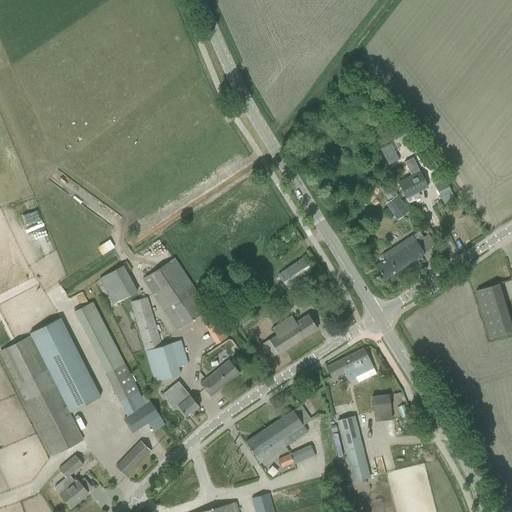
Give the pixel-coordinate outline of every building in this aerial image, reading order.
[(36,239),(47,234),(18,160),(7,164),(36,239)] [(398,183),(405,197),(427,186),(416,165),(407,170),(410,177),(398,183)] [(446,181),(435,186),(440,197),(443,204),(454,199),(446,181)] [(408,211),(397,195),(384,204),(396,220),(408,211)] [(384,260),(375,266),(384,279),(423,253),(424,253),(430,249),(429,247),(423,237),(422,236),(415,240),(412,235),(382,255),(385,259),(384,260)] [(110,239),(97,247),(103,255),(116,246),(110,239)] [(278,275),(288,290),(304,278),(313,272),(302,257),(294,263),(278,275)] [(142,279),(143,280),(176,329),(207,309),(173,258),(142,279)] [(212,294),(221,307),(264,276),(255,263),(212,294)] [(99,279),(110,299),(113,304),(136,292),(122,266),(99,279)] [(476,290),(491,339),(511,332),(511,323),(500,283),(476,290)] [(187,364),(184,354),(180,340),(161,346),(146,298),(130,302),(152,372),(155,382),(179,374),(177,367),(187,364)] [(106,373),(119,400),(138,391),(91,302),(74,311),(106,373)] [(276,335),(262,344),(265,349),(271,358),(277,353),(278,354),(317,328),(308,314),(296,322),(291,315),(271,328),(276,335)] [(0,352),(16,384),(52,455),(82,440),(69,413),(100,397),(59,317),(29,333),(31,337),(0,352)] [(203,327),(215,344),(226,337),(214,319),(203,327)] [(325,367),(331,378),(344,372),(348,381),(374,368),(364,348),(325,367)] [(200,383),(210,397),(239,373),(228,360),(200,383)] [(174,403),(186,417),(199,407),(181,385),(177,388),(174,384),(162,394),(171,405),(174,403)] [(371,397),(374,421),(391,419),(388,394),(371,397)] [(149,401),(123,418),(132,432),(148,422),(154,431),(164,424),(149,401)] [(303,425),(311,420),(301,405),(245,442),(259,463),(285,445),(286,446),(307,432),(303,425)] [(337,421),(353,481),(369,477),(354,417),(337,421)] [(115,467),(125,477),(151,451),(140,441),(115,467)] [(278,459),(284,474),(316,460),(310,445),(278,459)] [(68,461),(58,469),(65,477),(66,478),(69,476),(76,470),(82,464),(74,455),(68,461)] [(65,477),(53,487),(60,495),(64,500),(70,507),(87,493),(81,485),(75,478),(73,481),(69,476),(66,478),(65,477)] [(251,498),(255,511),(272,511),(268,493),(251,498)] [(200,511),(237,511),(235,502),(200,511)]
